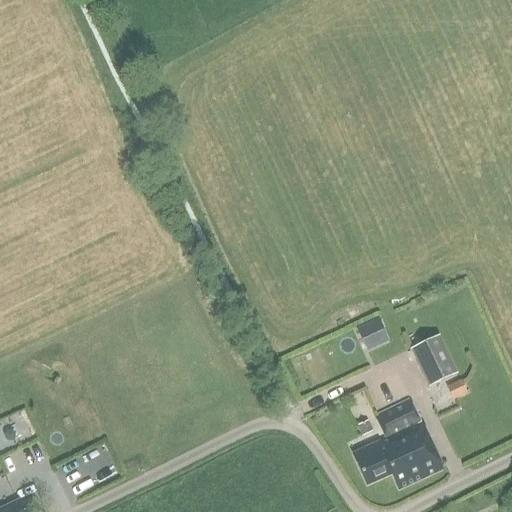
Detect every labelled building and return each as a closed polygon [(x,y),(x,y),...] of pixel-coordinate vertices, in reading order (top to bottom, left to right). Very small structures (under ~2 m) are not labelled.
[(355,331),(366,354),(388,344),(377,321),(355,331)] [(454,375),(436,336),(409,348),(426,387),(454,375)] [(461,381),(447,387),(453,401),(467,394),(461,381)] [(386,440),(352,455),(367,487),(391,475),(398,491),(442,470),(410,402),(375,418),(386,440)] [(367,425),(358,429),(363,440),(372,436),(367,425)] [(37,511),(31,499),(21,504),(24,511),(37,511)] [(0,509),(0,511),(24,511),(21,504),(19,501),(0,509)]
